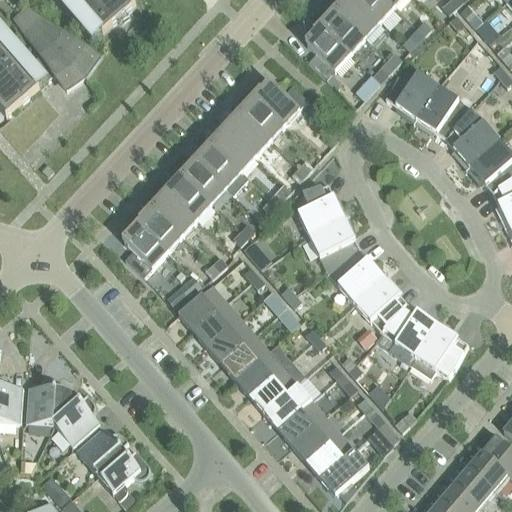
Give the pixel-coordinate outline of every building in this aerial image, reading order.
[(69,0),(104,39),(137,10),(128,0),(69,0)] [(381,0),(352,0),(351,1),(381,29),(395,13),(381,0)] [(381,0),(395,13),(407,0),(381,0)] [(459,0),(457,0),(451,6),(457,13),(465,6),(459,0)] [(351,1),(337,17),(366,44),(381,29),(351,1)] [(457,13),(451,6),(443,12),(450,20),(457,13)] [(470,10),(462,16),(470,26),(477,34),(485,27),(478,19),(470,10)] [(18,23),(69,97),(87,83),(100,65),(28,13),(18,23)] [(337,17),(322,33),(351,60),(366,44),(337,17)] [(458,21),(450,27),(457,35),(465,29),(458,21)] [(425,26),(418,34),(426,41),(433,33),(425,26)] [(485,27),(477,34),(484,41),(491,35),(485,27)] [(351,60),(322,33),(313,43),(309,50),(308,51),(317,59),(309,68),(328,85),(333,80),(351,60)] [(426,41),(418,34),(411,42),(419,48),(426,41)] [(479,46),(469,57),(478,62),(486,54),(487,54),(479,45),(479,46)] [(0,114),(7,123),(41,94),(0,46),(0,114)] [(498,58),(505,66),(511,60),(511,58),(506,52),(498,58)] [(396,58),(389,66),(396,72),(403,65),(396,58)] [(396,72),(389,66),(382,73),(389,80),(396,72)] [(494,77),(501,85),(508,79),(501,71),(494,77)] [(418,125),(440,93),(419,79),(412,90),(399,81),(387,105),(399,113),(418,125)] [(511,82),(508,79),(501,85),(508,93),(511,89),(511,82)] [(333,80),(328,85),(337,93),(342,88),(333,80)] [(266,94),(257,104),(286,131),(309,106),(294,92),(286,100),(273,89),(272,90),(266,94)] [(440,93),(418,125),(436,138),(438,139),(447,146),(465,126),(474,115),(460,106),(440,92),(440,93)] [(257,104),(242,120),(271,147),(286,131),(257,104)] [(467,175),(468,175),(502,147),(474,115),(447,146),(456,156),(467,175)] [(242,120),(227,136),(257,163),(271,147),(242,120)] [(227,136),(212,151),(242,179),(257,163),(227,136)] [(333,138),(326,146),(333,152),(340,145),(333,138)] [(499,198),(511,189),(511,159),(502,147),(468,175),(468,176),(485,190),(495,201),(499,198)] [(212,151),(198,167),(227,194),(242,179),(212,151)] [(307,166),(300,174),(307,180),(314,173),(307,166)] [(198,167),(183,183),(213,210),(227,194),(198,167)] [(307,180),(300,174),(293,181),(300,188),(307,180)] [(183,183),(168,199),(198,226),(213,210),(183,183)] [(506,233),(506,234),(511,230),(511,189),(499,198),(504,208),(499,210),(500,212),(506,233)] [(283,190),(270,204),(278,212),(291,197),(283,190)] [(299,219),(310,242),(350,222),(349,222),(336,204),(330,191),(305,200),(312,213),(299,219)] [(168,199),(154,215),(183,242),(198,226),(168,199)] [(278,212),(270,204),(263,212),(271,220),(278,212)] [(154,215),(139,231),(169,258),(183,242),(154,215)] [(310,242),(328,279),(362,256),(356,244),(350,223),(350,222),(310,242)] [(248,229),(241,237),(249,244),(256,236),(248,229)] [(169,258),(139,231),(130,240),(126,247),(125,248),(134,256),(126,265),(145,283),(169,258)] [(249,244),(241,237),(234,245),(242,251),(249,244)] [(245,256),(252,264),(260,257),(253,249),(245,256)] [(362,256),(328,279),(341,292),(352,306),(355,309),(388,280),(371,266),(369,265),(362,256)] [(222,262),(214,269),(221,277),(229,270),(222,262)] [(221,277),(214,269),(207,276),(213,283),(221,277)] [(245,279),(252,287),(260,281),(253,273),(245,279)] [(355,309),(383,341),(409,310),(400,300),(390,283),(389,281),(388,280),(355,309)] [(260,281),(252,287),(259,295),(266,289),(260,281)] [(194,289),(199,294),(203,290),(198,285),(194,289)] [(180,320),(194,337),(228,308),(214,291),(180,320)] [(283,298),(289,306),(297,300),(290,292),(283,298)] [(179,293),(166,304),(175,314),(188,303),(179,293)] [(297,300),(289,306),(296,314),(304,308),(297,300)] [(274,312),(280,320),(288,313),(281,306),(274,312)] [(194,337),(209,353),(242,324),(228,308),(194,337)] [(412,372),(441,327),(440,326),(420,318),(409,310),(383,341),(399,352),(394,360),(412,372)] [(288,313),(280,320),(287,328),(295,321),(288,313)] [(209,353),(223,370),(257,340),(242,324),(209,353)] [(441,327),(412,372),(432,386),(438,377),(450,385),(458,374),(469,350),(457,342),(442,327),(441,327)] [(306,341),(313,349),(321,342),(314,334),(306,341)] [(223,370),(237,386),(271,357),(257,340),(223,370)] [(321,342),(313,349),(320,357),(327,350),(321,342)] [(237,386),(251,402),(292,367),(278,351),(271,357),(237,386)] [(343,368),(350,376),(357,370),(351,362),(343,368)] [(265,419),(299,389),(306,383),(292,367),(251,402),(265,419)] [(357,370),(350,376),(357,384),(364,377),(357,370)] [(330,377),(337,385),(345,379),(338,371),(330,377)] [(345,379),(337,385),(344,393),(352,387),(345,379)] [(0,427),(22,429),(24,393),(13,392),(13,389),(11,387),(10,385),(8,384),(5,383),(0,382),(0,427)] [(27,429),(55,431),(70,401),(58,395),(59,387),(58,386),(58,387),(50,386),(48,386),(45,387),(43,389),(42,392),(41,394),(30,393),(27,429)] [(265,419),(279,435),(313,406),(299,389),(265,419)] [(376,391),(369,398),(383,414),(389,405),(376,391)] [(70,401),(55,431),(74,452),(101,429),(93,420),(95,418),(96,416),(96,413),(96,410),(94,408),(89,403),(90,402),(89,401),(82,407),(70,401)] [(359,410),(366,418),(373,411),(366,404),(359,410)] [(279,435),(294,451),(327,422),(313,406),(279,435)] [(373,411),(366,418),(372,426),(380,419),(373,411)] [(294,451),(308,468),(342,438),(327,422),(294,451)] [(404,423),(397,430),(404,438),(411,431),(404,423)] [(77,457),(100,482),(126,459),(123,455),(130,449),(129,448),(124,442),(122,441),(120,440),(117,439),(114,440),(112,442),(105,433),(77,457)] [(393,450),(401,444),(394,436),(387,442),(393,450)] [(308,468),(322,484),(356,455),(342,438),(308,468)] [(483,459),(509,481),(511,483),(511,453),(497,441),(483,459)] [(356,455),(322,484),(331,494),(337,499),(338,500),(370,471),(356,455)] [(126,459),(100,482),(121,506),(126,502),(126,490),(135,483),(137,484),(140,485),(143,486),(145,485),(148,483),(150,481),(151,479),(151,476),(150,473),(149,471),(138,458),(137,457),(130,463),(126,459)] [(483,459),(469,475),(495,497),(509,481),(483,459)] [(469,475),(455,492),(478,511),(482,511),(495,497),(469,475)] [(478,511),(455,492),(441,508),(445,511),(478,511)] [(63,497),(55,504),(62,511),(65,511),(71,507),(63,497)] [(133,501),(124,509),(125,511),(135,511),(139,509),(133,501)]
